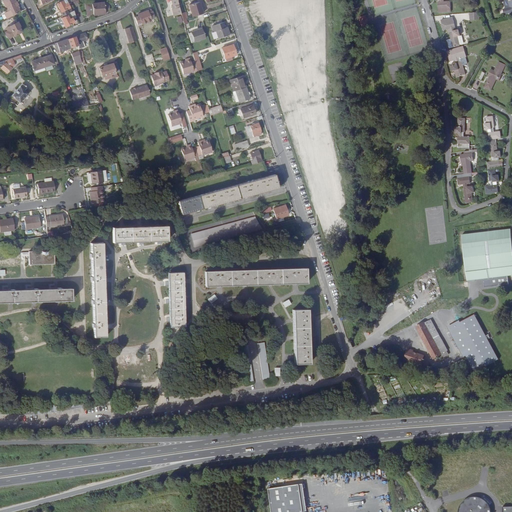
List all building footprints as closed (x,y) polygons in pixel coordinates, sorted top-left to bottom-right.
[(13,0),(7,0),(2,3),(5,10),(16,4),(13,0)] [(445,0),(435,0),(435,1),(442,1),(442,4),(438,4),(439,12),(440,12),(440,15),(452,14),(451,3),(445,4),(445,0)] [(64,17),(67,15),(72,13),(66,1),(58,5),(64,17)] [(93,17),(105,16),(105,12),(106,12),(106,11),(109,11),(108,3),(85,6),(87,17),(93,16),(93,17)] [(190,6),(193,18),(203,15),(200,3),(190,6)] [(16,4),(5,10),(10,19),(21,14),(18,8),(19,7),(17,4),(16,4)] [(176,10),(172,11),(173,14),(180,12),(178,5),(175,6),(176,10)] [(474,23),(482,20),(479,10),(471,12),(474,23)] [(76,21),(74,12),(72,13),(67,15),(67,17),(62,20),(66,28),(74,24),(73,22),(76,21)] [(138,18),(135,19),(138,28),(152,23),(150,18),(154,17),(153,12),(149,14),(148,12),(137,16),(138,18)] [(455,23),(454,23),(453,19),(442,22),(445,32),(448,32),(450,36),(451,36),(455,50),(449,51),(452,62),(457,61),(458,64),(452,66),(454,72),(456,72),(458,78),(466,76),(463,63),(460,64),(459,60),(467,58),(465,47),(461,48),(458,39),(461,39),(460,33),(454,34),(453,29),(456,29),(455,23)] [(20,28),(21,28),(19,23),(10,27),(14,37),(15,38),(19,36),(19,35),(23,33),(20,28)] [(223,30),(222,28),(224,27),(223,24),(213,27),(214,33),(216,33),(219,40),(230,37),(227,29),(225,29),(223,30)] [(137,42),(132,28),(125,30),(130,44),(137,42)] [(194,43),(205,40),(202,30),(191,34),(194,43)] [(88,41),(85,34),(76,38),(78,47),(78,51),(85,49),(83,43),(88,41)] [(76,38),(68,40),(71,49),(78,47),(76,38)] [(71,49),(68,40),(55,45),(58,54),(62,53),(71,49)] [(233,46),(222,50),(226,63),(232,61),(231,58),(236,57),(233,46)] [(202,71),(197,53),(193,54),(195,62),(195,63),(196,67),(197,69),(198,72),(202,71)] [(34,72),(54,65),(51,56),(31,63),(34,72)] [(12,69),(10,65),(14,63),(12,59),(0,63),(0,68),(6,74),(12,69)] [(193,72),(193,70),(197,69),(196,67),(195,63),(195,62),(191,63),(190,59),(185,60),(186,61),(180,63),(183,75),(193,72)] [(504,76),(503,75),(507,67),(500,63),(496,72),(493,71),(490,78),(492,79),(487,89),(493,92),(498,82),(501,83),(504,76)] [(109,76),(119,73),(116,64),(99,69),(102,78),(103,78),(104,81),(110,79),(109,76)] [(162,75),(161,73),(156,75),(157,76),(155,76),(151,77),(154,88),(165,84),(164,84),(169,82),(166,73),(162,75)] [(242,77),(230,81),(234,93),(235,92),(246,89),(242,77)] [(25,93),(28,90),(23,85),(9,100),(15,104),(17,102),(19,104),(28,95),(25,93)] [(148,87),(145,89),(144,87),(131,91),(134,100),(151,95),(148,87)] [(239,104),(249,100),(246,89),(235,92),(238,102),(239,104)] [(80,92),(83,102),(81,102),(83,108),(88,107),(83,91),(80,92)] [(76,102),(74,97),(69,98),(73,109),(83,108),(81,102),(76,102)] [(253,107),(252,103),(239,107),(243,120),(255,116),(252,107),(253,107)] [(220,107),(208,111),(210,117),(222,113),(220,107)] [(190,113),(187,114),(189,121),(190,125),(194,124),(193,122),(203,118),(200,108),(194,110),(194,108),(189,109),(190,113)] [(183,115),(179,117),(178,113),(173,114),(174,116),(168,118),(171,128),(181,125),(183,130),(187,129),(185,123),(183,115)] [(496,129),(497,129),(496,117),(488,118),(489,125),(486,125),(487,131),(493,131),(493,134),(490,134),(491,142),(492,142),(492,145),(491,144),(493,159),(495,159),(495,163),(489,164),(490,171),(502,170),(501,162),(498,163),(498,160),(504,159),(503,153),(500,153),(498,140),(503,139),(502,133),(496,133),(496,129)] [(473,164),(472,155),(474,155),(474,153),(479,152),(478,147),(473,148),(473,139),(467,139),(467,134),(468,134),(469,121),(462,120),(461,129),(459,129),(459,135),(464,136),(464,138),(461,138),(461,149),(473,150),(473,151),(473,153),(467,153),(468,156),(463,157),(464,164),(466,164),(467,176),(460,177),(461,187),(467,187),(468,191),(467,191),(468,205),(476,204),(475,195),(477,194),(477,189),(471,189),(470,186),(473,186),(473,178),(472,178),(472,176),(475,175),(473,164)] [(257,125),(249,128),(253,139),(261,136),(257,125)] [(202,140),(201,139),(197,141),(198,144),(194,146),(196,153),(200,152),(201,154),(211,151),(208,139),(202,140)] [(238,152),(248,148),(246,141),(236,144),(238,152)] [(180,147),(183,159),(193,156),(193,154),(196,153),(194,146),(190,147),(189,143),(185,144),(185,145),(180,147)] [(251,163),(252,166),(263,163),(259,152),(250,155),(253,163),(251,163)] [(501,177),(499,178),(498,171),(490,172),(492,183),(493,183),(493,188),(488,188),(489,195),(500,194),(500,187),(496,187),(496,184),(502,184),(501,177)] [(92,185),(103,183),(101,172),(90,173),(92,185)] [(188,214),(193,213),(207,209),(212,207),(225,204),(230,202),(244,199),(249,197),(263,193),(268,192),(277,189),(273,176),(176,202),(180,216),(188,214)] [(39,196),(56,194),(54,183),(38,186),(39,196)] [(91,205),(104,203),(102,187),(90,189),(91,193),(89,193),(91,205)] [(26,188),(20,189),(14,190),(13,190),(14,200),(27,198),(26,188)] [(272,211),(275,221),(287,217),(284,207),(272,211)] [(50,226),(64,224),(62,216),(49,218),(46,219),(47,226),(50,225),(50,226)] [(24,223),(21,223),(22,231),(40,228),(38,217),(24,219),(24,223)] [(257,218),(190,231),(192,243),(259,230),(257,218)] [(0,220),(0,231),(2,232),(9,231),(13,230),(11,219),(0,220)] [(165,227),(112,230),(113,244),(166,242),(165,227)] [(511,236),(511,231),(464,237),(469,283),(485,281),(486,285),(487,289),(510,287),(509,278),(511,278),(511,236)] [(103,245),(91,245),(91,255),(90,255),(90,259),(91,259),(92,278),(90,278),(90,282),(92,282),(93,302),(91,302),(91,305),(93,305),(93,325),(91,325),(92,329),(93,329),(93,339),(105,339),(103,245)] [(28,255),(28,268),(54,266),(53,252),(28,255)] [(306,269),(204,274),(205,288),(307,284),(306,269)] [(181,275),(167,276),(169,330),(184,329),(181,275)] [(0,304),(71,303),(70,291),(61,292),(61,290),(57,290),(57,292),(38,292),(38,291),(35,291),(34,292),(14,293),(13,291),(10,291),(11,293),(0,293),(0,304)] [(283,307),(290,304),(288,299),(281,302),(283,307)] [(309,311),(294,311),(296,366),(310,366),(309,311)] [(500,362),(476,316),(462,324),(451,329),(456,337),(457,337),(458,340),(456,341),(465,358),(468,357),(477,374),(500,362)] [(447,352),(448,352),(431,321),(426,324),(425,324),(417,328),(434,361),(441,356),(443,358),(449,355),(447,352)] [(456,337),(451,329),(462,324),(461,322),(449,329),(456,341),(458,340),(457,337),(456,337)] [(265,345),(258,346),(263,381),(270,381),(265,345)] [(248,347),(241,348),(247,384),(254,383),(248,347)] [(426,361),(424,360),(425,357),(409,352),(406,362),(422,367),(422,366),(426,367),(427,362),(426,362),(426,361)] [(30,411),(0,410),(0,416),(32,417),(81,411),(80,404),(30,411)] [(267,490),(270,511),(301,511),(297,485),(267,490)] [(459,511),(488,511),(485,495),(457,502),(459,511)]
